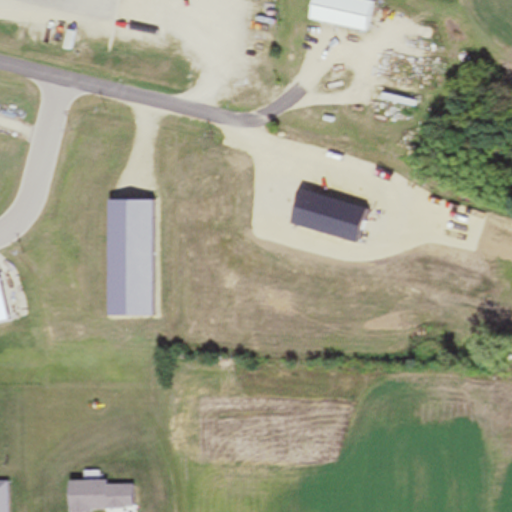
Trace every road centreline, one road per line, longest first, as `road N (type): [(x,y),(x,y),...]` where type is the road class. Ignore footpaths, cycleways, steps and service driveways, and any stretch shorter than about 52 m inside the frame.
road 1 (residential): [(0,60),(250,122)]
road 2 (residential): [(0,229),(28,191),(63,75)]
